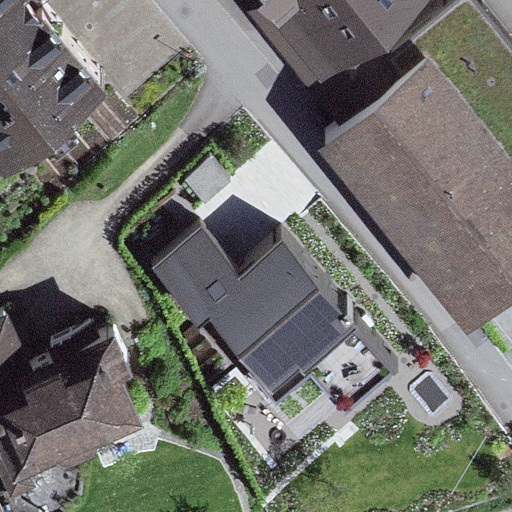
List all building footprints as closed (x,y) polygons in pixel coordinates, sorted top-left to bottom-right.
[(53,0),(0,0),(0,151),(1,153),(107,63),(53,0)] [(245,0),(337,111),(402,57),(391,45),(357,4),(318,36),(288,0),(245,0)] [(361,0),(288,0),(318,36),(357,4),(361,0)] [(337,111),(316,126),(464,309),(511,269),(511,30),(487,0),(447,0),(391,45),(402,57),(337,111)] [(211,312),(285,398),(311,375),(346,416),(414,357),(283,204),(239,242),(203,200),(138,256),(196,324),(211,312)] [(0,298),(0,361),(31,347),(7,296),(0,298)] [(31,347),(0,361),(0,462),(13,491),(38,480),(26,452),(57,439),(68,442),(98,430),(99,418),(154,394),(116,309),(31,347)]
